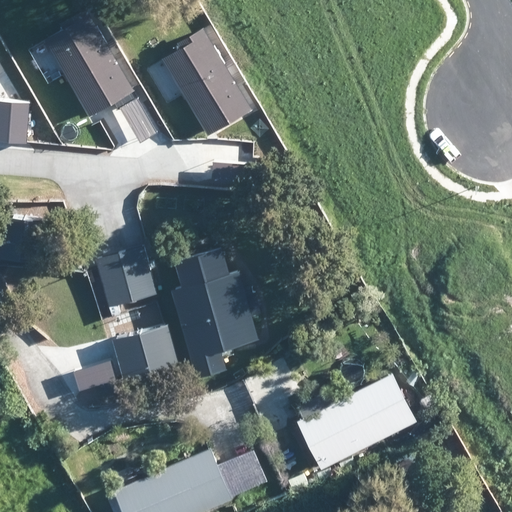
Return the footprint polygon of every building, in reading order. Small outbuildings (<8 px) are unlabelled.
[(0,252),(52,256),(56,257),(59,214),(1,209),(0,223),(0,252)] [(236,264),(233,253),(229,240),(224,242),(181,254),(187,278),(177,281),(203,371),(234,362),(232,354),(229,343),(267,332),(260,309),(265,308),(268,307),(262,284),(258,285),(254,286),(250,274),(247,262),(245,262),(241,264),(236,264)] [(158,281),(150,246),(150,242),(139,245),(100,254),(112,303),(120,302),(161,291),(158,281)] [(130,374),(185,358),(174,319),(118,335),(121,343),(129,373),(130,374)] [(308,421),(327,459),(329,463),(423,415),(398,367),(341,395),(307,413),(304,414),(308,421)] [(193,511),(238,493),(217,443),(121,484),(124,492),(133,511),(193,511)]
